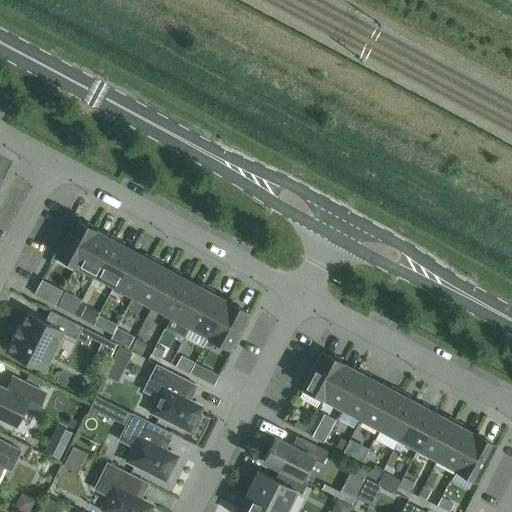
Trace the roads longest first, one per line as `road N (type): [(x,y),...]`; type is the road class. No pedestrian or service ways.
road 1 (residential): [(309,297),(54,166)]
road 2 (tertiary): [(242,173),(0,42)]
road 3 (residential): [(200,511),(309,297)]
road 4 (residential): [(511,407),(309,297)]
road 5 (residential): [(54,166),(0,276)]
